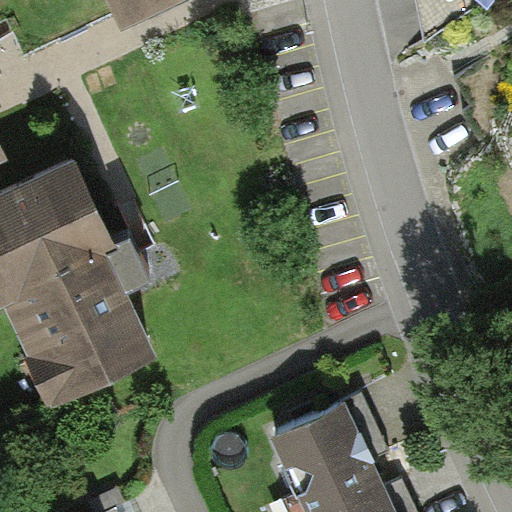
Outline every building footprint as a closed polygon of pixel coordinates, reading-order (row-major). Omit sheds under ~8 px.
[(96,0),(107,23),(156,0),(96,0)] [(0,139),(12,134),(0,107),(0,139)] [(78,138),(0,174),(0,289),(8,286),(54,383),(158,335),(106,224),(116,220),(78,138)] [(411,511),(357,393),(276,430),(313,511),(411,511)] [(104,511),(97,496),(63,511),(104,511)]
